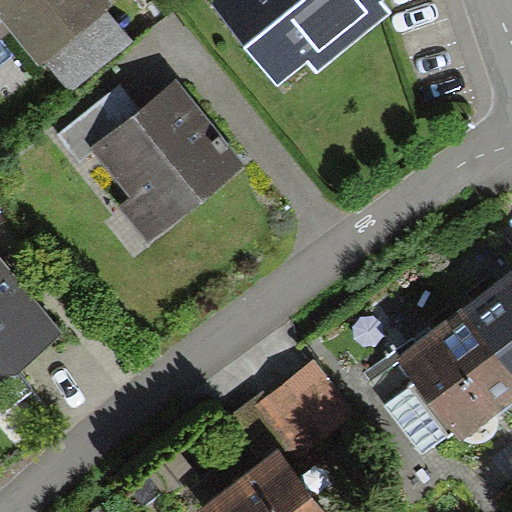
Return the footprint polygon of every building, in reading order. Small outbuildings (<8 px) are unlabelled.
[(0,0),(0,28),(5,24),(32,57),(104,0),(0,0)] [(220,0),(280,75),(309,52),(318,65),(393,6),(387,0),(220,0)] [(91,143),(132,194),(121,203),(151,239),(248,162),(178,75),(137,108),(91,143)] [(91,143),(137,108),(120,85),(59,131),(76,154),(91,143)] [(0,251),(0,362),(18,362),(65,327),(0,251)] [(511,259),(382,356),(451,449),(511,404),(511,259)] [(254,432),(179,495),(194,511),(321,511),(322,511),(254,432)]
